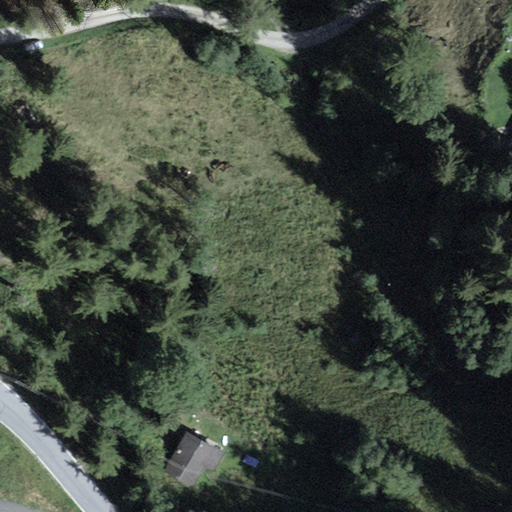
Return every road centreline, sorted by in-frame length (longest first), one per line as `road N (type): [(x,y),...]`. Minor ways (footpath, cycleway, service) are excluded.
road 1 (track): [(0,33),(119,11),(180,10),(302,42),(337,28),(371,0)]
road 2 (unclassified): [(0,400),(102,511)]
